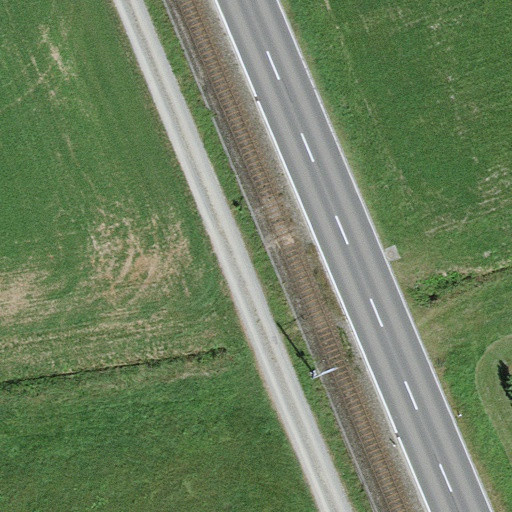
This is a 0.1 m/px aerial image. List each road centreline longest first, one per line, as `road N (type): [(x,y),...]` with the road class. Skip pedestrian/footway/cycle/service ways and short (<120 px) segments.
road 1 (primary): [(459,511),(247,0)]
road 2 (track): [(329,511),(119,0)]
